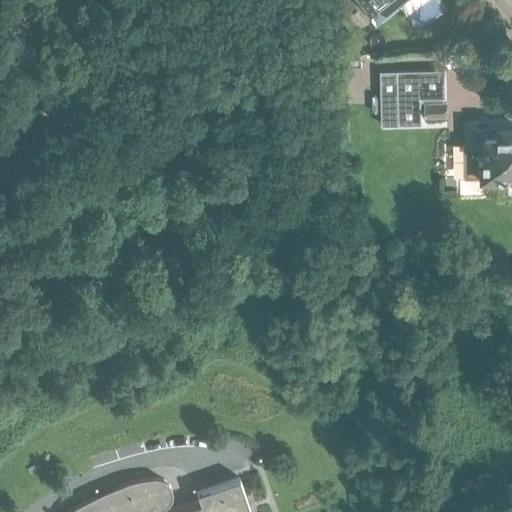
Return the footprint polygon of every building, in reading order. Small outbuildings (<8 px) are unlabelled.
[(364,0),(371,9),(369,10),(370,11),(372,10),(374,12),(372,13),(373,15),(375,13),(377,16),(379,14),(382,17),(397,5),(395,2),(396,0),(364,0)] [(445,68),(380,69),(381,124),(422,123),(421,114),(426,114),(426,101),(442,100),(442,97),(446,97),(445,68)] [(442,100),(426,101),(426,114),(426,116),(447,115),(446,100),(442,100)] [(511,130),(511,125),(471,126),(471,142),(464,142),(465,176),(509,175),(509,176),(511,178),(511,130)] [(250,511),(248,504),(254,502),(250,492),(251,492),(250,491),(244,493),(239,478),(239,476),(196,491),(200,502),(170,511),(161,511),(160,508),(162,508),(164,506),(166,505),(168,502),(170,500),(171,498),(171,495),(172,492),(171,489),(171,487),(170,485),(169,483),(167,482),(165,480),(163,479),(159,477),(155,477),(153,476),(152,476),(147,477),(142,478),(138,479),(134,479),(130,481),(126,482),(98,493),(79,503),(74,506),(69,510),(67,511),(250,511)]
